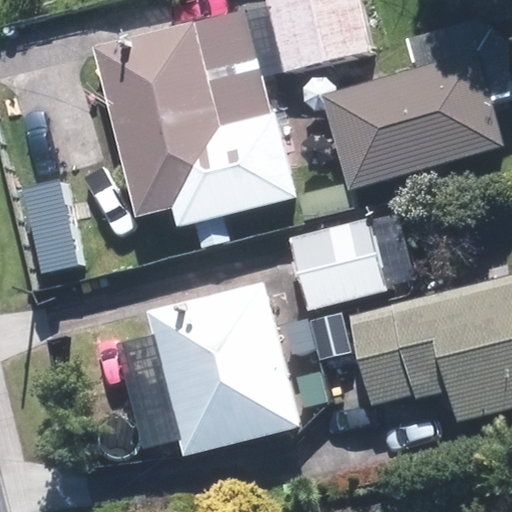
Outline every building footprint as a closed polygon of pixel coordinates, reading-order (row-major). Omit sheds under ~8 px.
[(363,0),(280,0),(296,69),(375,52),(363,0)] [(257,17),(112,51),(150,214),(194,204),(197,219),(305,193),(288,120),(282,121),(257,17)] [(485,60),(341,99),(364,183),(508,144),(485,60)] [(377,226),(308,242),(323,305),(392,289),(377,226)] [(275,287),(163,315),(197,453),(310,425),(275,287)] [(511,290),(373,322),(391,399),(464,382),(471,411),(511,401),(511,290)]
